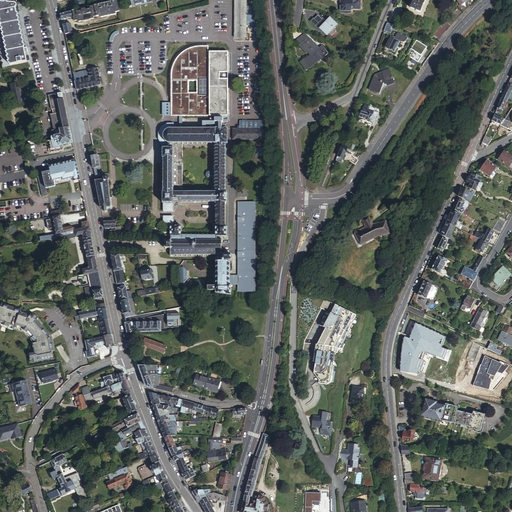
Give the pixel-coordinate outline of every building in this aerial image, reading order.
[(148,2),(147,0),(133,0),(130,1),(129,0),(126,0),(128,6),(130,6),(130,8),(137,7),(136,4),(148,2)] [(234,0),(234,38),(245,38),(245,36),(245,26),(245,24),(245,15),(245,7),(244,0),(234,0)] [(339,0),(339,1),(341,1),(341,11),(351,11),(351,9),(360,9),(360,0),(339,0)] [(414,1),(411,8),(421,12),(426,0),(412,0),(414,1)] [(116,1),(94,6),(97,16),(101,16),(101,17),(116,14),(115,12),(119,12),(116,1)] [(0,3),(0,53),(3,67),(10,65),(12,65),(21,63),(27,62),(26,61),(29,60),(27,49),(26,49),(25,49),(25,45),(24,45),(24,41),(23,41),(23,36),(22,36),(23,32),(21,32),(22,27),(20,27),(21,23),(19,23),(20,18),(18,18),(19,14),(17,14),(16,9),(18,6),(16,5),(17,4),(9,4),(6,2),(5,4),(0,3)] [(462,3),(458,7),(462,13),(465,10),(468,7),(463,2),(462,3)] [(73,11),(74,18),(75,21),(78,20),(78,22),(82,21),(82,22),(89,20),(89,19),(94,19),(93,17),(91,7),(73,11)] [(256,7),(245,7),(245,15),(245,24),(245,26),(257,26),(256,7)] [(434,35),(439,39),(444,32),(448,28),(451,24),(454,21),(458,17),(460,15),(461,14),(462,13),(457,8),(434,35)] [(73,11),(60,15),(62,21),(74,18),(73,11)] [(337,24),(330,18),(326,22),(323,18),(316,25),(327,35),(329,33),(333,28),(337,24)] [(392,26),(387,23),(384,31),(391,33),(392,30),(391,30),(392,26)] [(63,25),(65,34),(73,33),(71,24),(63,25)] [(296,40),(300,45),(306,40),(307,41),(310,39),(305,33),(296,40)] [(402,39),(401,41),(402,42),(403,42),(404,42),(405,41),(406,40),(408,37),(398,33),(396,36),(402,39)] [(402,39),(396,36),(395,39),(390,37),(385,47),(394,52),(401,41),(402,39)] [(310,39),(307,41),(311,46),(316,41),(313,37),(310,39)] [(300,45),(299,45),(307,54),(309,51),(311,54),(305,60),(304,60),(301,62),(308,70),(331,51),(324,43),(322,46),(317,41),(316,41),(311,46),(307,41),(306,40),(300,45)] [(409,56),(417,62),(427,47),(416,40),(408,54),(410,55),(409,56)] [(172,73),(171,81),(171,103),(171,107),(174,107),(174,116),(179,116),(179,129),(182,129),(182,116),(210,116),(210,129),(215,129),(215,128),(218,128),(218,122),(219,122),(219,118),(218,118),(218,116),(222,116),(227,116),(227,51),(207,51),(207,45),(193,48),(190,49),(186,51),(183,53),(180,56),(177,59),(175,62),(173,66),(172,70),(172,73)] [(73,75),(76,90),(102,84),(98,67),(89,69),(89,71),(73,75)] [(394,83),(389,71),(382,74),(383,76),(380,77),(379,76),(378,76),(377,76),(376,76),(375,77),(374,77),(374,78),(369,91),(380,95),(384,84),(386,83),(387,86),(394,83)] [(511,82),(509,82),(502,99),(507,101),(508,99),(509,96),(511,98),(511,97),(511,92),(511,90),(511,82)] [(19,83),(11,85),(16,106),(24,104),(22,94),(19,83)] [(67,115),(62,92),(49,95),(52,110),(53,109),(54,114),(52,114),(51,114),(55,129),(70,126),(67,115)] [(501,113),(507,101),(502,99),(498,107),(496,111),(501,113)] [(166,116),(174,116),(174,107),(171,107),(171,103),(166,103),(162,103),(162,110),(162,116),(166,116)] [(372,115),(370,121),(376,123),(381,108),(374,106),(373,110),(371,115),(372,115)] [(373,110),(363,107),(362,111),(361,111),(359,117),(364,119),(370,121),(372,115),(371,115),(373,110)] [(494,115),(492,121),(501,125),(503,121),(504,119),(494,115)] [(503,121),(501,125),(501,126),(511,131),(511,130),(511,122),(510,122),(504,119),(503,121)] [(263,122),(240,122),(240,127),(238,127),(238,129),(233,129),(232,140),(263,140),(263,122)] [(163,126),(162,125),(161,126),(162,127),(160,132),(158,131),(158,132),(159,133),(159,138),(158,138),(158,140),(159,139),(162,143),(161,144),(162,144),(164,145),(164,147),(163,147),(163,159),(164,159),(164,191),(163,191),(162,202),(163,203),(163,211),(173,211),(173,202),(174,202),(174,201),(216,201),(216,234),(222,235),(222,236),(227,236),(227,225),(225,225),(226,201),(227,201),(227,191),(225,191),(226,143),(228,143),(228,128),(222,128),(218,128),(215,128),(215,129),(210,129),(207,129),(207,128),(206,128),(206,129),(202,129),(202,128),(200,128),(200,129),(197,129),(198,128),(196,128),(196,129),(193,129),(193,128),(191,128),(192,129),(188,129),(188,128),(186,128),(186,129),(183,129),(183,128),(182,128),(182,129),(179,129),(179,128),(177,128),(177,129),(174,129),(174,128),(173,128),(174,125),(174,124),(173,124),(174,123),(172,123),(168,124),(168,123),(166,123),(167,124),(163,126)] [(70,126),(55,129),(52,130),(49,136),(50,140),(48,141),(49,148),(48,148),(48,149),(48,150),(49,151),(50,151),(51,151),(52,151),(52,150),(62,148),(61,144),(73,141),(70,126)] [(482,142),(488,145),(492,139),(485,136),(482,142)] [(347,148),(341,146),(337,156),(342,158),(347,148)] [(511,162),(511,156),(505,152),(499,161),(508,168),(509,167),(510,168),(511,167),(511,166),(511,162),(511,163),(511,162)] [(91,157),(95,176),(104,174),(105,174),(105,169),(102,170),(102,166),(103,166),(100,155),(91,157)] [(49,166),(50,170),(51,170),(50,169),(77,163),(76,159),(49,166)] [(496,169),(486,162),(480,171),(489,178),(492,173),(493,174),(496,169)] [(78,169),(77,163),(50,169),(51,170),(51,175),(68,171),(78,169)] [(52,180),(54,180),(62,178),(63,180),(73,177),(74,180),(80,179),(78,169),(68,171),(51,175),(43,177),(45,187),(52,185),(51,180),(50,180),(50,179),(52,179),(52,180)] [(469,187),(471,188),(475,190),(476,190),(480,181),(481,178),(472,174),(470,179),(469,178),(466,183),(470,185),(469,187)] [(43,177),(43,176),(38,177),(42,196),(47,195),(46,188),(45,187),(43,177)] [(95,181),(101,208),(111,207),(110,181),(111,180),(111,179),(111,178),(111,177),(110,176),(109,176),(108,176),(107,177),(107,179),(104,179),(96,181),(95,181)] [(52,185),(45,187),(46,188),(55,186),(54,180),(52,180),(52,179),(50,179),(50,180),(51,180),(52,185)] [(461,188),(458,196),(465,200),(468,193),(469,192),(461,188)] [(461,199),(455,210),(462,214),(468,203),(461,199)] [(63,200),(50,202),(52,211),(56,211),(55,208),(62,207),(62,210),(65,209),(63,200)] [(238,290),(253,290),(253,263),(255,263),(255,243),(253,243),(253,229),(255,229),(255,209),(253,209),(254,201),(247,201),(247,203),(239,203),(239,201),(238,201),(238,275),(230,275),(230,284),(231,284),(238,284),(238,290)] [(0,207),(0,219),(30,215),(29,203),(0,207)] [(56,211),(52,211),(53,216),(57,216),(61,215),(64,214),(66,214),(65,209),(62,210),(62,207),(55,208),(56,211)] [(366,225),(355,231),(361,242),(369,238),(379,233),(388,230),(384,217),(372,221),(368,213),(367,214),(364,209),(362,210),(360,210),(355,218),(357,220),(360,218),(361,218),(366,225)] [(449,217),(458,221),(461,215),(451,211),(449,217)] [(57,216),(53,216),(53,218),(55,227),(56,235),(57,235),(74,232),(74,230),(72,229),(64,230),(61,215),(57,216)] [(170,225),(170,233),(171,233),(171,234),(175,234),(175,233),(177,233),(177,234),(181,234),(181,233),(182,225),(173,225),(173,216),(163,215),(163,225),(170,225)] [(446,223),(455,227),(458,221),(449,217),(446,223)] [(492,229),(499,232),(505,221),(498,218),(492,229)] [(82,223),(83,230),(90,228),(89,222),(82,223)] [(443,229),(452,233),(455,227),(446,223),(443,229)] [(74,232),(57,235),(57,239),(58,242),(73,239),(74,238),(75,237),(76,237),(76,235),(81,235),(83,237),(86,248),(89,263),(89,266),(88,268),(83,269),(84,274),(93,272),(99,271),(98,266),(94,248),(90,228),(83,230),(74,232)] [(450,239),(452,233),(443,229),(441,235),(450,239)] [(479,239),(487,243),(493,232),(489,230),(485,236),(476,232),(473,237),(479,239)] [(487,243),(493,246),(499,235),(493,232),(487,243)] [(169,234),(169,235),(170,235),(170,240),(169,240),(169,241),(166,241),(166,240),(164,240),(164,241),(163,241),(163,242),(165,242),(165,247),(163,247),(163,248),(164,248),(164,249),(166,249),(166,248),(169,248),(169,249),(170,249),(170,253),(169,253),(169,255),(171,255),(172,256),(172,255),(176,255),(175,256),(177,256),(177,254),(180,255),(180,256),(182,256),(182,255),(185,255),(185,256),(186,256),(186,255),(190,255),(190,256),(191,256),(191,255),(195,255),(194,256),(196,256),(196,255),(197,255),(198,256),(199,256),(199,255),(202,255),(202,256),(203,256),(203,255),(206,255),(207,256),(208,256),(208,255),(211,255),(211,256),(213,256),(213,255),(216,255),(222,255),(222,250),(223,250),(223,249),(222,249),(222,242),(223,242),(223,240),(222,240),(222,236),(222,235),(216,234),(213,235),(213,233),(211,233),(211,235),(208,235),(208,233),(207,234),(207,235),(203,235),(203,234),(202,233),(202,235),(199,235),(199,233),(198,233),(198,235),(196,234),(196,233),(195,233),(195,235),(191,234),(191,233),(190,233),(190,234),(187,234),(187,233),(185,233),(185,234),(182,234),(182,233),(181,233),(181,234),(177,234),(177,233),(175,233),(175,234),(171,234),(171,233),(170,233),(170,234),(169,234)] [(473,237),(471,235),(470,238),(475,241),(474,242),(478,244),(475,250),(478,252),(479,251),(482,252),(483,251),(484,252),(486,250),(485,248),(484,248),(487,243),(479,239),(473,237)] [(448,240),(443,237),(437,248),(442,251),(448,240)] [(222,255),(216,255),(216,264),(216,286),(207,285),(207,288),(215,288),(215,290),(215,292),(231,296),(231,284),(230,284),(230,275),(230,260),(231,260),(231,254),(223,254),(224,250),(223,250),(222,250),(222,255)] [(437,260),(436,263),(444,267),(449,259),(434,251),(432,254),(437,257),(436,259),(437,260)] [(120,255),(111,255),(112,261),(116,279),(119,278),(119,275),(118,275),(117,271),(121,270),(121,273),(124,272),(120,255)] [(469,270),(477,274),(485,259),(481,257),(474,270),(471,268),(469,270)] [(444,267),(436,263),(432,269),(441,274),(444,267)] [(183,267),(179,267),(179,287),(202,288),(202,283),(199,280),(189,280),(186,276),(186,270),(183,267)] [(469,270),(464,267),(461,275),(473,281),(477,274),(469,270)] [(510,276),(502,268),(490,279),(498,288),(510,276)] [(151,269),(141,271),(142,280),(153,278),(151,269)] [(99,271),(93,272),(93,273),(91,274),(93,285),(101,283),(99,271)] [(433,285),(424,281),(418,294),(427,299),(433,285)] [(104,297),(101,283),(93,285),(93,286),(85,288),(86,295),(93,294),(94,299),(104,297)] [(128,285),(117,287),(119,295),(130,293),(133,292),(132,290),(129,291),(128,285)] [(131,299),(130,293),(119,295),(120,301),(129,299),(131,299)] [(467,296),(460,309),(468,313),(474,300),(467,296)] [(129,299),(120,301),(122,307),(124,318),(130,317),(129,312),(131,312),(129,299)] [(310,354),(309,356),(309,360),(306,378),(309,383),(312,386),(314,385),(316,384),(326,385),(330,383),(335,354),(337,354),(339,349),(343,349),(351,334),(348,333),(356,316),(328,302),(328,300),(325,299),(320,308),(322,309),(313,326),(305,341),(303,353),(310,354)] [(0,323),(14,328),(14,329),(18,330),(19,329),(25,331),(26,332),(25,334),(33,341),(35,351),(30,352),(31,361),(51,357),(53,355),(52,350),(55,349),(53,338),(51,339),(47,335),(49,333),(36,320),(37,317),(30,312),(28,315),(27,319),(17,315),(19,312),(19,310),(9,306),(7,303),(4,305),(0,303),(0,323)] [(96,308),(80,312),(81,318),(88,317),(91,316),(100,314),(99,309),(106,308),(105,303),(95,305),(96,308)] [(488,312),(480,308),(471,326),(480,331),(482,327),(481,326),(488,312)] [(417,324),(420,326),(423,320),(406,312),(402,320),(416,326),(417,324)] [(88,317),(81,318),(81,319),(83,327),(90,326),(88,317)] [(126,329),(127,332),(144,332),(152,331),(171,331),(171,328),(168,328),(168,325),(138,326),(138,321),(124,322),(125,326),(126,329)] [(83,327),(85,339),(92,338),(90,329),(90,326),(83,327)] [(437,334),(412,326),(400,362),(425,370),(437,334)] [(503,332),(511,336),(511,328),(506,326),(503,332)] [(511,336),(503,332),(502,331),(498,339),(511,346),(511,336)] [(112,334),(104,335),(106,343),(106,345),(109,345),(108,343),(111,342),(112,344),(114,343),(112,334)] [(92,338),(85,339),(87,350),(86,351),(87,357),(95,356),(93,345),(106,343),(104,335),(97,337),(92,338)] [(164,346),(145,338),(142,346),(145,347),(164,354),(167,347),(164,346)] [(138,365),(142,377),(149,375),(149,374),(151,373),(149,369),(158,369),(158,365),(151,365),(138,365)] [(55,368),(40,371),(42,382),(52,380),(51,378),(53,378),(54,379),(57,378),(55,368)] [(151,373),(149,374),(149,375),(150,376),(153,375),(155,379),(154,381),(151,382),(152,384),(154,383),(155,384),(158,384),(160,373),(154,372),(151,373)] [(208,377),(196,373),(193,383),(205,386),(208,377)] [(103,378),(105,381),(106,386),(113,384),(112,382),(111,378),(116,376),(116,374),(103,378)] [(123,374),(121,375),(116,376),(111,378),(112,382),(118,380),(119,381),(117,382),(117,383),(125,381),(123,374)] [(148,387),(173,393),(174,389),(166,387),(158,384),(155,384),(154,383),(152,384),(151,382),(154,381),(155,379),(153,375),(150,376),(149,375),(142,377),(143,379),(144,383),(145,384),(146,385),(146,386),(147,387),(148,387)] [(220,380),(208,377),(205,386),(205,387),(217,391),(220,380)] [(26,380),(9,384),(11,391),(15,390),(19,406),(32,403),(29,391),(27,384),(27,383),(26,380)] [(124,393),(125,396),(131,395),(129,389),(125,381),(117,383),(113,384),(106,386),(107,388),(101,389),(91,392),(92,397),(102,394),(106,393),(108,393),(109,393),(121,389),(123,393),(124,393)] [(81,388),(81,390),(82,393),(83,395),(89,393),(90,393),(88,386),(81,388)] [(365,390),(354,388),(352,405),(365,407),(366,402),(364,401),(364,396),(365,390)] [(84,405),(81,394),(76,395),(74,395),(75,400),(74,400),(73,402),(74,405),(76,406),(77,406),(78,409),(85,407),(84,405)] [(135,405),(131,395),(125,396),(122,397),(129,413),(137,410),(135,405)] [(159,400),(169,403),(171,403),(172,399),(157,395),(159,400)] [(437,403),(426,400),(422,417),(441,422),(441,421),(454,425),(454,424),(470,428),(470,429),(481,432),(486,415),(474,412),(473,415),(457,411),(458,408),(446,404),(445,407),(437,405),(437,403)] [(191,410),(193,404),(182,401),(181,406),(184,408),(191,410)] [(200,406),(193,404),(191,410),(191,411),(198,413),(200,406)] [(206,408),(200,406),(198,413),(204,415),(206,408)] [(115,425),(112,426),(114,431),(126,425),(127,427),(142,421),(139,413),(130,417),(120,422),(115,425)] [(320,426),(320,429),(319,435),(330,436),(331,424),(328,423),(329,414),(320,413),(319,418),(313,417),(312,425),(320,426)] [(117,432),(121,442),(127,438),(126,434),(137,429),(138,432),(146,429),(142,421),(127,427),(117,432)] [(159,425),(164,437),(171,437),(167,428),(174,426),(174,428),(178,428),(177,423),(171,424),(159,425)] [(214,438),(221,438),(223,425),(216,424),(214,438)] [(405,427),(399,426),(400,430),(405,431),(402,439),(407,441),(413,443),(416,431),(405,428),(405,427)] [(0,431),(0,442),(9,440),(9,442),(20,439),(16,427),(0,431)] [(148,435),(146,429),(138,432),(130,437),(131,440),(137,437),(138,440),(148,435)] [(264,434),(255,459),(263,461),(269,442),(269,436),(264,434)] [(154,447),(148,435),(138,440),(137,440),(138,444),(145,441),(148,449),(154,447)] [(171,437),(164,437),(168,449),(174,447),(171,437)] [(127,438),(121,442),(123,447),(130,444),(127,438)] [(138,444),(137,440),(130,444),(123,447),(124,450),(138,444)] [(347,440),(346,449),(347,449),(347,451),(339,450),(338,458),(356,460),(358,444),(356,444),(356,441),(347,440)] [(401,445),(402,454),(411,456),(412,449),(411,447),(401,445)] [(151,456),(156,453),(154,447),(148,449),(148,450),(149,452),(151,456)] [(174,447),(168,449),(171,455),(180,451),(179,448),(177,448),(175,449),(174,447)] [(216,450),(215,450),(215,454),(207,455),(207,461),(226,459),(225,449),(216,450)] [(180,451),(171,455),(174,461),(175,462),(177,461),(183,458),(180,451)] [(164,472),(156,453),(151,456),(155,464),(153,465),(154,466),(152,467),(156,476),(157,476),(162,474),(162,472),(164,472)] [(63,454),(51,461),(54,469),(59,466),(66,463),(63,454)] [(442,460),(427,457),(424,476),(439,478),(442,460)] [(183,458),(177,461),(181,470),(186,468),(191,466),(190,463),(185,465),(183,458)] [(253,498),(255,488),(257,480),(258,478),(259,475),(260,470),(261,467),(261,465),(263,461),(255,459),(254,463),(253,468),(251,473),(250,478),(248,486),(245,495),(245,496),(251,497),(253,498)] [(209,471),(207,464),(201,467),(203,474),(209,471)] [(59,466),(54,469),(55,471),(57,475),(62,473),(59,466)] [(186,481),(193,479),(192,477),(195,476),(192,470),(188,472),(183,474),(182,474),(186,481)] [(67,483),(62,473),(57,475),(55,471),(51,473),(52,474),(51,475),(52,477),(53,477),(54,480),(58,478),(63,487),(67,485),(67,483)] [(225,490),(230,476),(226,475),(227,473),(227,472),(224,472),(223,472),(223,474),(220,473),(216,487),(225,490)] [(135,486),(129,473),(108,482),(111,489),(125,483),(127,489),(135,486)] [(164,473),(162,474),(157,476),(160,483),(167,480),(164,473)] [(72,481),(67,483),(67,485),(63,487),(58,490),(59,491),(61,496),(82,487),(77,476),(71,479),(72,481)] [(416,483),(416,480),(412,480),(405,479),(406,483),(412,484),(411,492),(419,493),(420,492),(424,493),(425,488),(420,487),(421,484),(416,483)] [(26,480),(24,480),(18,485),(19,487),(18,488),(18,489),(12,492),(15,499),(32,491),(30,486),(26,480)] [(179,503),(167,480),(160,483),(153,486),(151,486),(152,489),(157,486),(159,491),(166,487),(171,498),(169,500),(172,506),(173,506),(179,503)] [(48,494),(51,501),(54,499),(51,495),(59,491),(58,490),(58,489),(48,494)] [(54,499),(61,496),(59,491),(51,495),(54,499)] [(321,511),(322,494),(306,493),(305,511),(321,511)] [(224,502),(225,497),(221,496),(212,494),(207,494),(204,494),(194,496),(197,503),(199,502),(205,511),(212,511),(215,511),(212,505),(210,506),(207,500),(210,498),(224,502)] [(245,496),(241,511),(267,511),(269,501),(266,501),(266,498),(258,496),(255,499),(253,505),(250,504),(251,497),(245,496)] [(351,511),(365,511),(365,500),(350,502),(351,511)] [(183,511),(179,503),(173,506),(176,511),(183,511)]
